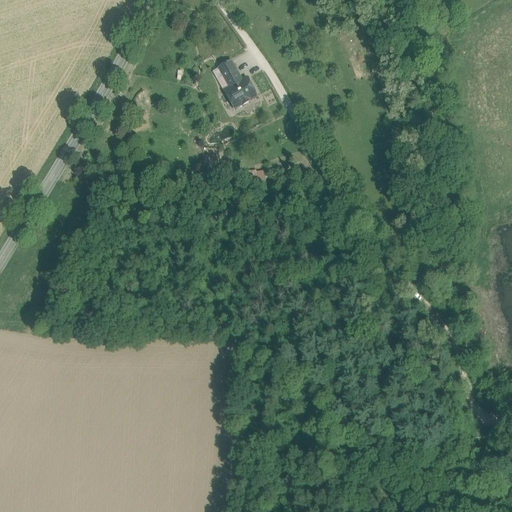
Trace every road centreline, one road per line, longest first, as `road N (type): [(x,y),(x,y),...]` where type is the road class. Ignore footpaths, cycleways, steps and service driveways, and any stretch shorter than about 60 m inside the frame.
road 1 (track): [(218,0),(278,85),(350,217),(455,346),(479,411),(511,419)]
road 2 (secondary): [(0,264),(149,0)]
